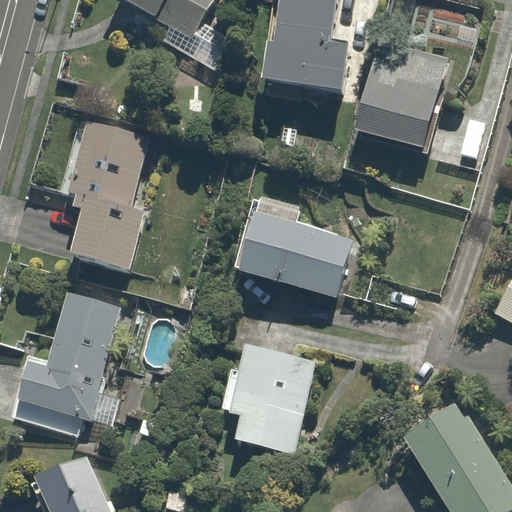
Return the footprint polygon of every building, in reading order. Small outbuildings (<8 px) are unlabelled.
[(128,0),(160,17),(158,21),(176,31),(168,45),(209,67),(217,51),(225,55),(233,41),(205,26),(218,0),(128,0)] [(349,0),(291,0),(288,47),(280,46),(276,101),(317,104),(318,95),(356,97),(360,50),(346,49),(349,0)] [(402,64),(384,60),(366,137),(432,153),(456,59),(406,47),(402,64)] [(158,142),(92,126),(75,196),(87,199),(84,212),(93,214),(82,260),(156,278),(158,269),(183,275),(197,214),(144,201),(158,142)] [(308,214),(258,201),(240,270),(250,273),(249,276),(339,299),(345,276),(350,277),(359,242),(338,237),(338,234),(305,225),(308,214)] [(125,307),(75,294),(55,369),(39,365),(28,410),(21,409),(18,422),(80,437),(84,423),(114,430),(121,400),(103,395),(125,307)] [(511,294),(500,318),(511,324),(511,294)] [(301,458),(325,353),(300,348),(298,357),(257,348),(252,372),(234,368),(223,415),(251,422),(246,446),(301,458)] [(464,408),(415,440),(461,511),(511,511),(511,470),(480,421),(475,425),(464,408)] [(120,511),(97,459),(47,482),(57,509),(52,511),(120,511)]
